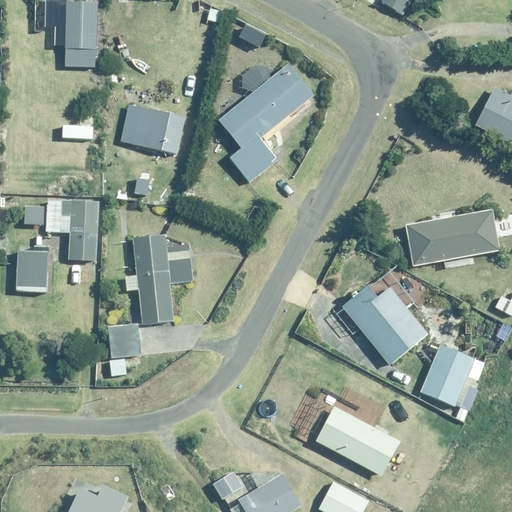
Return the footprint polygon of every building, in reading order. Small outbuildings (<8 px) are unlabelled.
[(414,0),(376,0),(401,18),(414,0)] [(96,3),(64,2),(63,68),(95,68),(96,3)] [(314,97),(288,63),(271,77),(261,64),(237,83),(246,95),(216,119),(239,149),(227,158),(248,185),(277,163),(259,140),(314,97)] [(511,95),(495,87),(475,125),(511,143),(511,95)] [(184,117),(154,109),(145,141),(175,150),(184,117)] [(92,127),(61,125),(60,139),(91,141),(92,127)] [(97,201),(47,197),(44,232),(66,234),(65,260),(93,262),(97,201)] [(491,211),(404,225),(411,269),(498,254),(491,211)] [(164,234),(131,237),(134,276),(122,276),(124,293),(135,292),(138,324),(173,321),(170,285),(193,283),(190,249),(166,251),(164,234)] [(49,250),(14,250),(14,292),(48,293),(49,250)] [(511,313),(511,289),(505,286),(491,308),(509,319),(511,313)] [(365,292),(343,311),(389,367),(424,338),(384,290),(372,300),(365,292)] [(137,325),(106,327),(109,378),(126,377),(125,358),(139,357),(137,325)] [(484,365),(438,345),(418,392),(459,409),(469,385),(474,387),(484,365)] [(335,402),(313,441),(378,478),(400,439),(335,402)] [(231,471),(210,484),(220,501),(242,488),(231,471)] [(118,511),(127,496),(79,472),(58,511),(118,511)] [(287,511),(300,504),(279,473),(235,502),(241,511),(287,511)] [(361,511),(368,501),(331,481),(316,510),(319,511),(361,511)]
